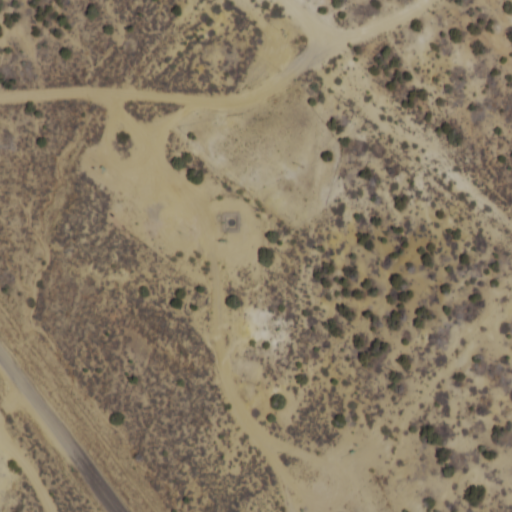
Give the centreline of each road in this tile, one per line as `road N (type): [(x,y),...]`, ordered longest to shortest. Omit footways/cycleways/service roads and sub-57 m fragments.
road 1 (residential): [(0,92),(425,70),(511,50)]
road 2 (track): [(98,89),(255,509)]
road 3 (tertiary): [(0,344),(126,511)]
road 4 (track): [(34,389),(0,418),(56,511)]
